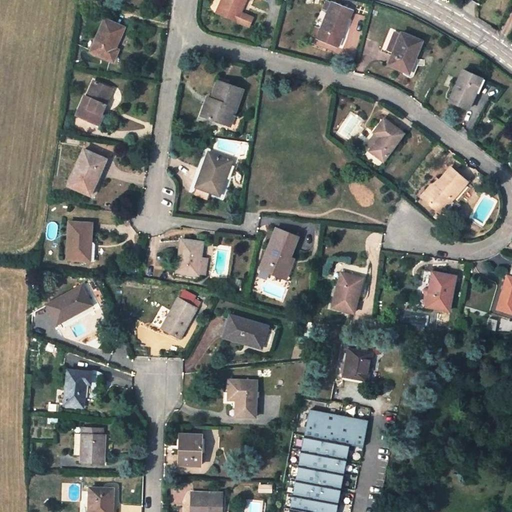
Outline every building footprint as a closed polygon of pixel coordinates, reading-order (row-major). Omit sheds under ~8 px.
[(222,0),(217,13),(248,26),(252,18),(240,13),(245,0),(222,0)] [(352,12),(332,4),(317,38),(335,46),(341,32),(343,33),(352,12)] [(124,28),(104,20),(91,52),(113,61),(117,51),(114,49),(115,47),(117,47),(124,28)] [(422,42),(401,33),(388,66),(404,72),(406,73),(413,56),(416,57),(422,42)] [(413,77),(417,65),(418,60),(416,57),(413,56),(406,73),(404,72),(404,75),(410,77),(413,77)] [(479,79),(462,71),(448,101),(467,109),(475,92),(474,92),(479,79)] [(112,90),(93,82),(86,96),(85,96),(77,115),(100,125),(104,116),(102,115),(99,114),(102,108),(104,109),(112,90)] [(229,126),(242,90),(218,82),(211,100),(213,100),(211,107),(205,105),(201,115),(229,126)] [(213,100),(211,100),(207,98),(205,105),(211,107),(213,100)] [(404,134),(384,119),(374,133),(380,137),(370,151),(384,161),(404,134)] [(101,158),(84,151),(68,186),(90,196),(99,176),(93,174),(101,158)] [(231,161),(208,153),(196,187),(210,192),(219,196),(231,161)] [(99,176),(106,160),(101,158),(93,174),(99,176)] [(466,181),(450,168),(439,181),(436,186),(432,183),(421,197),(436,210),(448,196),(452,199),(466,181)] [(196,187),(193,194),(207,199),(210,192),(196,187)] [(436,210),(441,213),(452,199),(448,196),(436,210)] [(95,261),(96,244),(94,242),(91,242),(92,223),(69,222),(67,259),(95,261)] [(297,238),(275,229),(261,266),(271,270),(270,273),(286,279),(293,262),(289,260),(290,257),(297,238)] [(182,240),(177,272),(196,275),(199,257),(200,258),(202,243),(182,240)] [(199,257),(196,275),(204,276),(206,258),(200,258),(199,257)] [(448,311),(455,276),(433,272),(428,294),(433,295),(431,308),(448,311)] [(362,279),(341,274),(332,308),(354,313),(362,279)] [(511,277),(506,276),(496,308),(511,313),(511,277)] [(91,303),(81,286),(46,305),(57,325),(68,319),(67,316),(91,303)] [(197,294),(191,305),(196,309),(197,309),(203,297),(197,294)] [(178,298),(162,328),(180,338),(196,309),(191,305),(178,298)] [(68,319),(92,306),(91,303),(67,316),(68,319)] [(267,327),(230,316),(224,337),(240,342),(241,341),(261,347),(267,327)] [(443,337),(433,336),(431,346),(441,348),(443,337)] [(367,380),(372,353),(348,349),(343,376),(367,380)] [(91,372),(68,370),(64,405),(83,407),(86,384),(90,384),(91,372)] [(255,417),(256,381),(229,380),(229,393),(236,393),(236,400),(236,417),(255,417)] [(368,422),(309,411),(289,511),(336,511),(349,445),(363,447),(368,422)] [(103,428),(82,428),(81,434),(80,454),(80,462),(104,463),(105,435),(103,435),(103,428)] [(200,434),(180,434),(180,464),(200,465),(200,434)] [(114,489),(89,488),(88,511),(111,511),(111,507),(113,508),(114,489)] [(220,493),(192,493),(191,511),(220,511),(220,505),(223,505),(223,497),(220,497),(220,493)]
